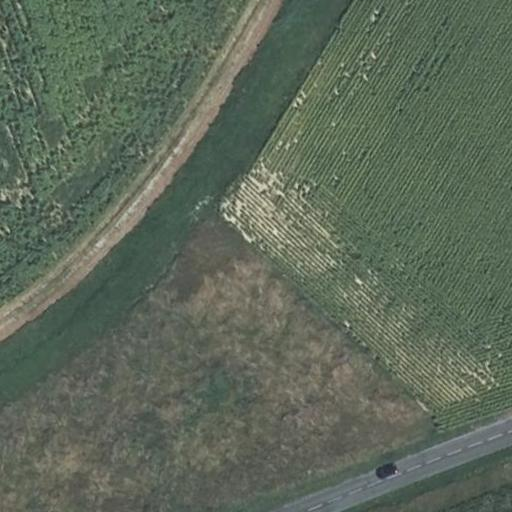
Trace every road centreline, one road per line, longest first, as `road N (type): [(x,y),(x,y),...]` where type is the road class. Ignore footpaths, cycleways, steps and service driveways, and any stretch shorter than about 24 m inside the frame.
road 1 (track): [(0,320),(138,205),(208,112),(273,0)]
road 2 (tertiary): [(511,433),(309,511)]
